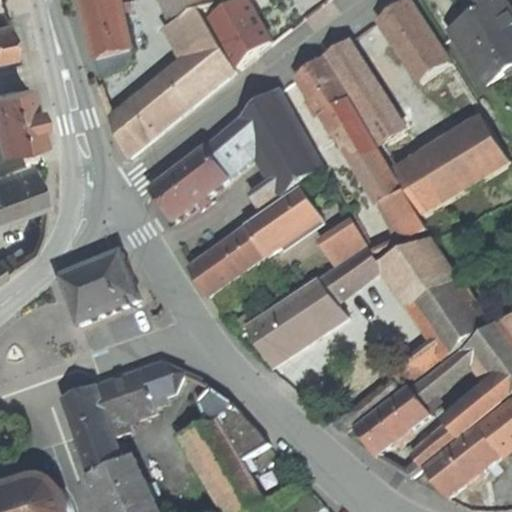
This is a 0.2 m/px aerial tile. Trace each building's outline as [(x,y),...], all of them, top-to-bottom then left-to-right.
[(124,0),(85,0),(89,12),(102,62),(134,54),(138,53),(124,0)] [(166,0),(178,28),(208,14),(225,6),(222,0),(166,0)] [(473,24),(455,35),(488,88),(511,72),(511,12),(504,0),(491,0),(481,7),(467,15),(473,24)] [(215,20),(228,43),(244,71),(261,57),(277,44),(256,1),(232,9),(215,20)] [(398,14),(383,24),(423,86),(429,83),(454,66),(414,4),(398,14)] [(178,28),(193,69),(226,45),(208,14),(178,28)] [(7,27),(0,28),(0,61),(14,58),(11,43),(7,27)] [(242,73),(226,45),(193,69),(133,112),(157,141),(242,73)] [(351,46),(332,59),(383,145),(398,137),(407,131),(367,64),(363,67),(351,46)] [(136,61),(134,54),(102,62),(98,63),(102,78),(128,72),(136,61)] [(314,71),(300,81),(324,120),(353,103),(327,62),(314,71)] [(469,89),(454,66),(429,83),(443,105),(445,104),(469,89)] [(0,154),(41,145),(35,118),(28,89),(0,95),(0,154)] [(479,105),(469,89),(445,104),(456,120),(479,105)] [(282,94),(244,123),(258,148),(279,186),(287,200),(327,172),(282,94)] [(364,122),(353,103),(324,120),(336,139),(344,134),(364,122)] [(134,160),(157,141),(133,112),(117,124),(134,160)] [(475,128),(477,132),(490,124),(488,120),(475,128)] [(410,195),(364,122),(344,134),(392,203),(410,195)] [(244,123),(211,151),(227,173),(252,153),(258,148),(244,123)] [(477,132),(416,168),(402,177),(426,217),(511,165),(511,160),(490,124),(477,132)] [(169,211),(179,225),(234,182),(233,181),(227,173),(211,151),(156,193),(169,211)] [(259,162),(252,153),(227,173),(233,181),(259,162)] [(27,168),(0,178),(0,224),(43,208),(35,188),(27,168)] [(265,213),(287,200),(279,186),(257,200),(265,213)] [(261,223),(252,230),(272,259),(327,221),(305,189),(260,221),(261,223)] [(431,232),(410,195),(392,203),(385,208),(405,244),(431,232)] [(323,244),(341,273),(373,252),(357,222),(323,244)] [(205,285),(215,299),(272,259),(252,230),(194,270),(205,285)] [(385,264),(414,308),(462,281),(435,242),(385,264)] [(341,273),(324,284),(342,307),(384,272),(373,252),(341,273)] [(74,305),(83,328),(146,303),(126,255),(64,280),(74,305)] [(414,308),(439,347),(447,360),(448,361),(493,328),(462,281),(414,308)] [(324,284),(254,331),(266,351),(277,369),(352,320),(342,307),(324,284)] [(241,321),(247,331),(261,321),(255,311),(241,321)] [(477,363),(496,389),(507,404),(511,400),(511,323),(510,321),(468,351),(477,363)] [(397,377),(406,390),(447,360),(439,347),(397,377)] [(427,404),(477,363),(468,351),(415,390),(427,404)] [(166,363),(153,368),(164,396),(177,391),(185,373),(166,363)] [(67,401),(97,478),(130,463),(120,439),(136,433),(132,423),(161,412),(156,400),(164,396),(153,368),(114,383),(67,401)] [(341,428),(348,435),(401,392),(395,384),(341,428)] [(453,429),(454,431),(463,441),(507,404),(496,389),(453,429)] [(225,423),(237,444),(260,431),(244,413),(236,404),(216,390),(201,403),(211,428),(221,424),(225,423)] [(437,417),(427,404),(415,390),(360,433),(371,446),(382,460),(437,417)] [(511,408),(484,430),(507,458),(511,454),(511,408)] [(256,511),(269,505),(221,424),(211,428),(191,435),(234,511),(256,511)] [(440,486),(452,501),(507,458),(484,430),(430,473),(440,486)] [(237,444),(248,463),(274,447),(260,431),(237,444)] [(419,460),(427,471),(463,441),(454,431),(419,460)] [(162,511),(138,459),(130,463),(97,478),(102,490),(100,491),(109,511),(162,511)] [(47,479),(38,480),(0,490),(0,511),(77,511),(77,507),(70,493),(59,484),(47,479)]
